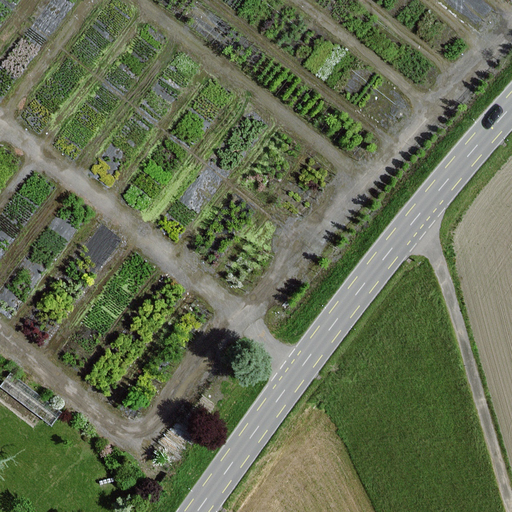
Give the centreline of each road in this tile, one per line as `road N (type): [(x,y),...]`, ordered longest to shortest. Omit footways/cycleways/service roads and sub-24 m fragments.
road 1 (track): [(511,33),(364,180),(140,442),(0,330)]
road 2 (secondary): [(511,107),(359,289),(196,511)]
road 3 (track): [(295,375),(247,320),(0,123)]
road 4 (track): [(511,511),(433,240),(415,220)]
road 5 (track): [(364,180),(136,0)]
